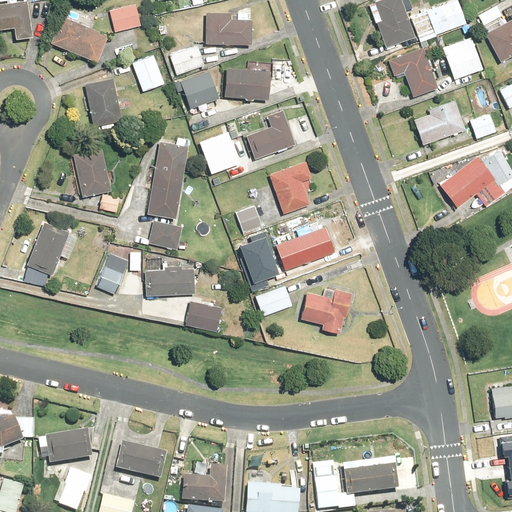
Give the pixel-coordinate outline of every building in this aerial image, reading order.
[(412,37),(398,0),(377,0),(371,2),(378,22),(374,23),(383,48),(412,37)] [(463,23),(453,0),(451,0),(407,17),(417,42),(433,36),(433,35),(463,23)] [(25,1),(0,4),(0,30),(11,29),(12,40),(31,37),(25,1)] [(137,4),(110,11),(115,32),(142,25),(137,4)] [(492,6),(474,16),(480,26),(498,16),(492,6)] [(229,15),(204,14),(202,45),(248,48),(250,22),(229,20),(229,15)] [(107,37),(59,17),(47,46),(95,65),(107,37)] [(511,18),(483,33),(498,62),(511,55),(511,18)] [(442,34),(435,37),(448,79),(479,69),(469,38),(445,46),(442,34)] [(199,45),(171,55),(177,75),(205,66),(199,45)] [(436,89),(421,48),(386,60),(392,76),(401,73),(410,98),(436,89)] [(156,55),(135,63),(144,90),(165,83),(156,55)] [(267,71),(224,68),(222,98),(264,101),(267,71)] [(211,72),(182,81),(191,108),(220,99),(211,72)] [(114,80),(82,86),(89,126),(121,120),(114,80)] [(511,82),(496,91),(505,109),(511,105),(511,82)] [(410,120),(419,146),(463,130),(453,101),(426,110),(427,114),(410,120)] [(244,136),(252,160),(293,146),(281,111),(265,116),(269,127),(244,136)] [(489,113),(466,121),(472,139),(505,127),(502,117),(492,121),(489,113)] [(230,130),(202,141),(214,174),(242,164),(230,130)] [(173,220),(185,147),(156,143),(145,216),(173,220)] [(99,149),(70,155),(79,197),(108,192),(99,149)] [(504,193),(474,156),(435,188),(453,211),(474,194),(485,208),(504,193)] [(303,162),(267,175),(281,214),(307,205),(299,182),(309,179),(303,162)] [(123,198),(104,194),(101,209),(120,212),(123,198)] [(257,204),(236,211),(244,233),(264,226),(257,204)] [(184,226),(155,220),(151,243),(187,250),(189,242),(181,241),(184,226)] [(67,234),(41,223),(24,266),(50,277),(67,234)] [(273,245),(282,271),(332,254),(322,228),(273,245)] [(267,239),(239,248),(254,291),(269,286),(266,278),(279,274),(267,239)] [(141,270),(142,252),(133,251),(132,270),(141,270)] [(118,294),(131,261),(110,253),(97,286),(118,294)] [(141,271),(143,297),(192,295),(191,269),(141,271)] [(49,277),(27,272),(25,282),(47,286),(49,277)] [(286,286),(257,295),(263,315),(293,306),(286,286)] [(304,293),(298,320),(320,325),(319,332),(337,336),(340,318),(343,318),(348,293),(331,290),(329,299),(304,293)] [(223,307),(192,300),(186,323),(217,331),(223,307)] [(511,385),(488,388),(491,417),(501,416),(501,419),(511,417),(511,385)] [(0,448),(20,440),(10,416),(0,419),(0,448)] [(43,436),(47,464),(89,457),(84,429),(43,436)] [(506,453),(507,463),(511,462),(511,432),(500,434),(502,453),(506,453)] [(119,442),(113,468),(158,479),(164,453),(119,442)] [(341,470),(344,495),(396,489),(392,463),(341,470)] [(181,475),(179,500),(221,503),(224,468),(208,466),(207,478),(181,475)] [(55,502),(79,510),(85,492),(87,493),(94,475),(71,467),(66,483),(62,482),(55,502)] [(17,511),(25,484),(4,479),(0,494),(0,511),(17,511)] [(245,481),(242,511),(294,511),(296,490),(278,488),(278,484),(245,481)] [(134,511),(136,502),(105,495),(100,511),(134,511)]
